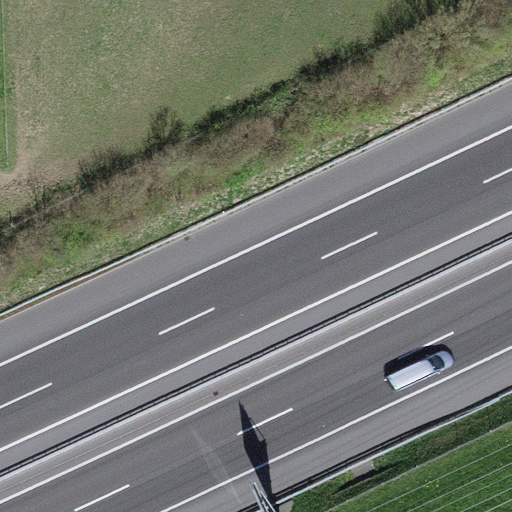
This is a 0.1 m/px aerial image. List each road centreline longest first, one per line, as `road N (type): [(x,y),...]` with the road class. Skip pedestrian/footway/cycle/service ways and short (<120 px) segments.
road 1 (motorway): [(511,157),(0,397)]
road 2 (motorway): [(97,511),(511,316)]
